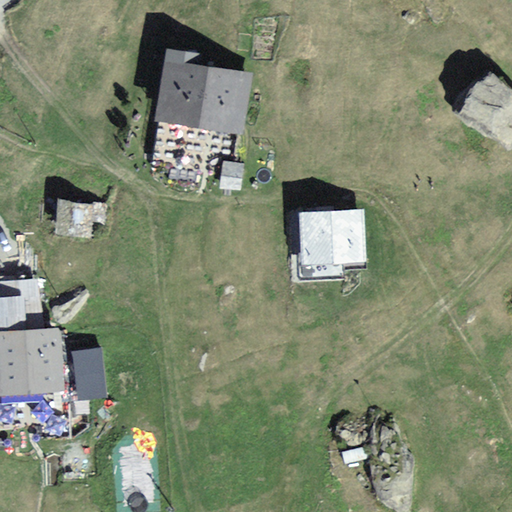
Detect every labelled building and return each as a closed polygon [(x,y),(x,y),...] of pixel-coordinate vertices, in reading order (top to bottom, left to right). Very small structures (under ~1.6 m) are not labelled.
[(255,77),(172,57),(149,154),(232,173),(255,77)] [(104,208),(59,194),(50,224),(95,238),(104,208)] [(363,208),(302,211),(304,270),(365,268),(363,208)] [(50,330),(0,333),(0,412),(56,408),(50,330)] [(112,359),(69,358),(68,395),(111,397),(112,359)]
